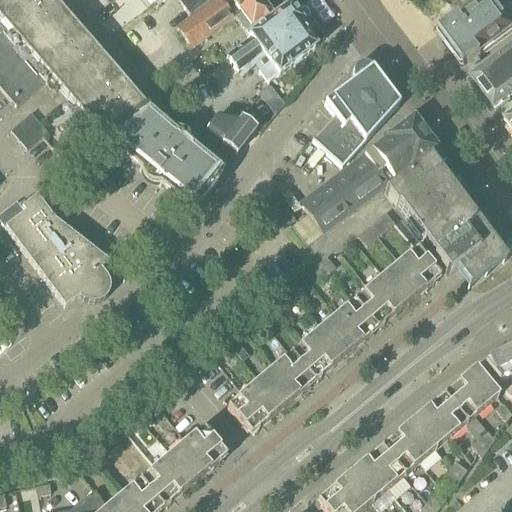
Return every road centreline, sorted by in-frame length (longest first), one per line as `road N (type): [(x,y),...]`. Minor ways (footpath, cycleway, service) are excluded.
road 1 (residential): [(511,194),(376,14),(243,175)]
road 2 (tertiary): [(474,318),(262,478)]
road 3 (tertiary): [(279,493),(474,318)]
road 4 (residential): [(67,0),(170,119),(243,175)]
road 5 (residential): [(262,478),(125,313)]
road 6 (residential): [(243,175),(125,313)]
road 7 (residential): [(125,313),(82,319),(0,383)]
